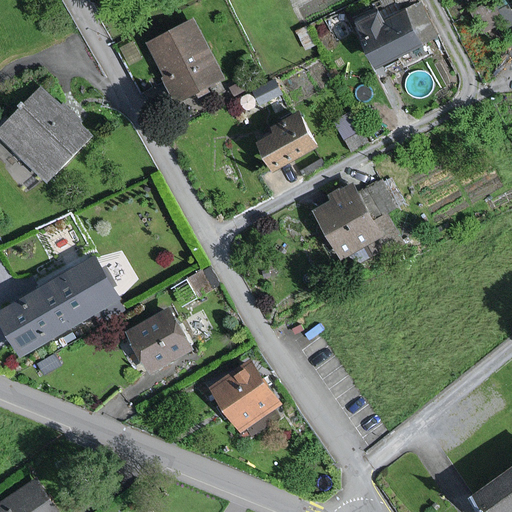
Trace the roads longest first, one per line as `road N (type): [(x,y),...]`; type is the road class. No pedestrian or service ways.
road 1 (tertiary): [(362,511),(341,445),(280,359),(74,0)]
road 2 (residential): [(0,390),(300,511)]
